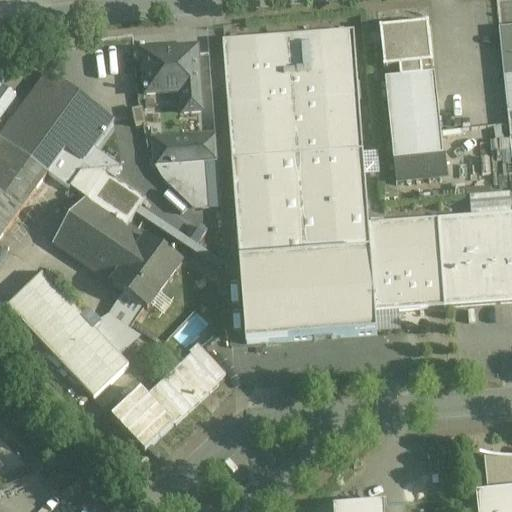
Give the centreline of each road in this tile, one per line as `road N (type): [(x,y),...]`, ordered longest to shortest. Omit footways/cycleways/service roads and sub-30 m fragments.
road 1 (residential): [(205,0),(0,29)]
road 2 (unclassified): [(511,401),(350,414)]
road 3 (unclassified): [(350,414),(254,511)]
road 4 (unclassified): [(189,511),(187,490),(198,466),(258,418)]
